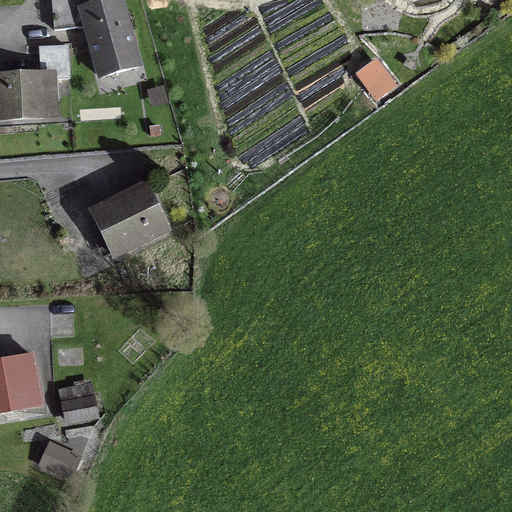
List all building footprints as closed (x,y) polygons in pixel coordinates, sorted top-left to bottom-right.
[(55,31),(87,27),(100,78),(139,67),(119,0),(116,0),(92,7),(89,0),(58,0),(52,1),(55,31)] [(69,79),(67,47),(41,48),(43,79),(42,77),(0,79),(0,108),(1,120),(44,118),(43,101),(59,100),(57,80),(69,79)] [(90,213),(111,257),(165,232),(145,191),(111,207),(110,204),(90,213)] [(33,356),(0,362),(0,413),(42,406),(33,356)] [(92,399),(65,405),(68,423),(96,417),(92,399)] [(80,458),(64,451),(54,472),(70,479),(80,458)]
